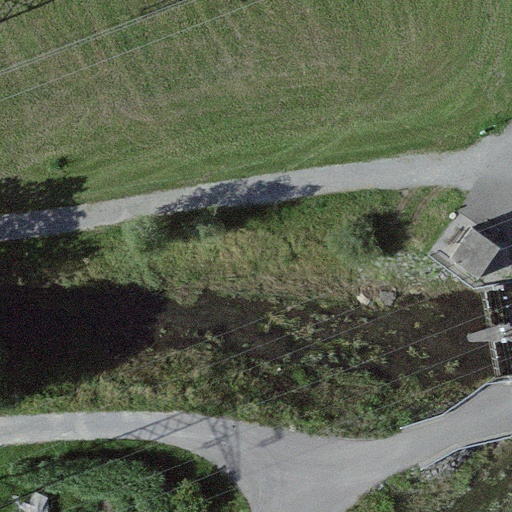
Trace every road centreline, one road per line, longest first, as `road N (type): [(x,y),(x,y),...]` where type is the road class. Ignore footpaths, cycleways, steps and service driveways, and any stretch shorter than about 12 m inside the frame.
road 1 (track): [(511,402),(344,469),(206,419),(0,427)]
road 2 (track): [(511,154),(0,230)]
